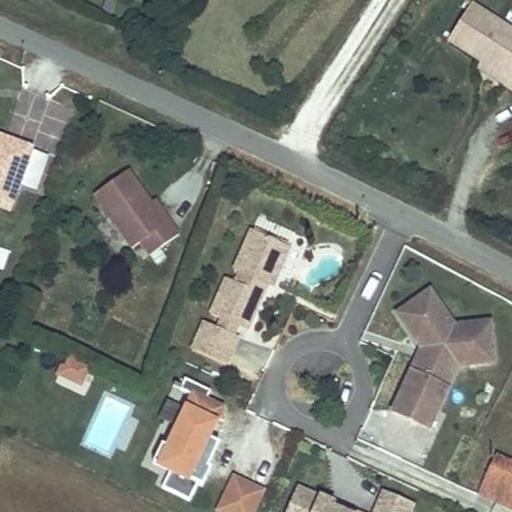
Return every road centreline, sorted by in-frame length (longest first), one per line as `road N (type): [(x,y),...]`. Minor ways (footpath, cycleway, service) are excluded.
road 1 (unclassified): [(401,218),(0,27)]
road 2 (residential): [(343,346),(305,342),(285,358),(277,382),(293,417),(317,427),(352,413),(364,391),(353,354)]
road 3 (residential): [(401,218),(343,346)]
road 4 (unclassified): [(511,276),(401,218)]
